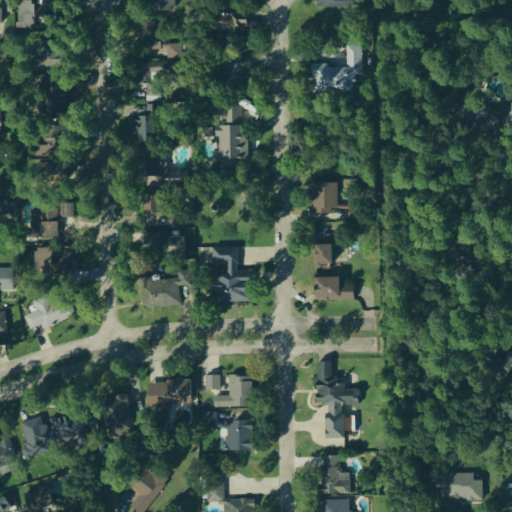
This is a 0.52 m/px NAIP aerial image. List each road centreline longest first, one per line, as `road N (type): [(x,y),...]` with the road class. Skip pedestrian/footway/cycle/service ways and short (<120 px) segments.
road 1 (residential): [(290,511),(280,0)]
road 2 (residential): [(122,360),(106,302),(101,0)]
road 3 (residential): [(0,396),(122,360),(286,349)]
road 4 (residential): [(286,326),(151,335),(0,374)]
